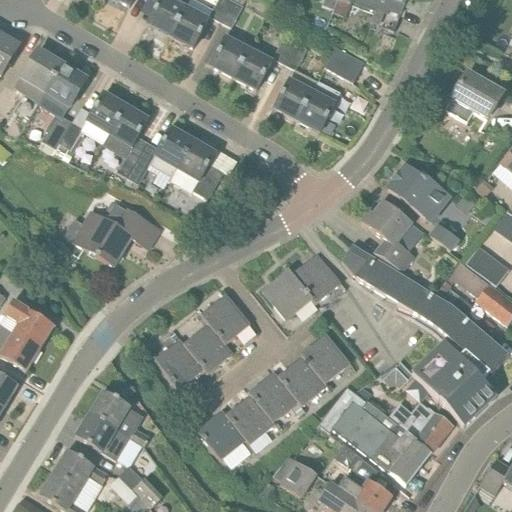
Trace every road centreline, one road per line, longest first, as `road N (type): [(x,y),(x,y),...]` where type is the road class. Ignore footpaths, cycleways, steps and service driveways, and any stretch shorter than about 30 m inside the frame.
road 1 (residential): [(316,202),(269,151),(14,0)]
road 2 (residential): [(0,498),(107,331),(150,293),(218,257)]
road 3 (residential): [(316,202),(378,141),(454,0)]
road 4 (residential): [(218,257),(270,347),(198,415)]
road 5 (residential): [(440,511),(473,456),(511,416)]
